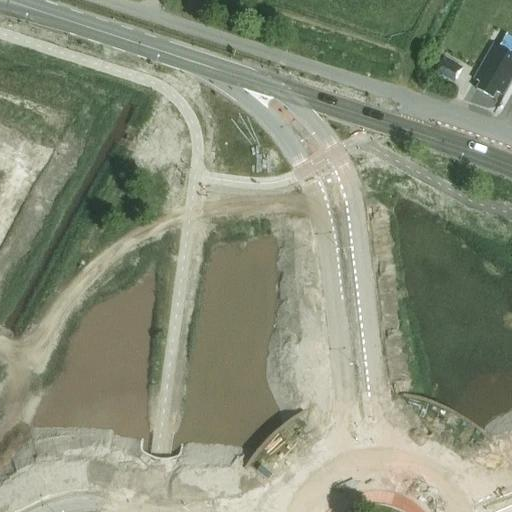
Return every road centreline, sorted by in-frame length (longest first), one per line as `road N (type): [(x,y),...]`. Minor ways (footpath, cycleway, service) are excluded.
road 1 (secondary): [(392,458),(354,203),(338,156),(279,92),(204,61)]
road 2 (secondary): [(204,61),(307,173),(321,215),(336,376)]
road 3 (residential): [(419,105),(97,0)]
road 4 (secondary): [(0,0),(204,61)]
road 5 (motorway): [(169,511),(94,504),(49,511)]
